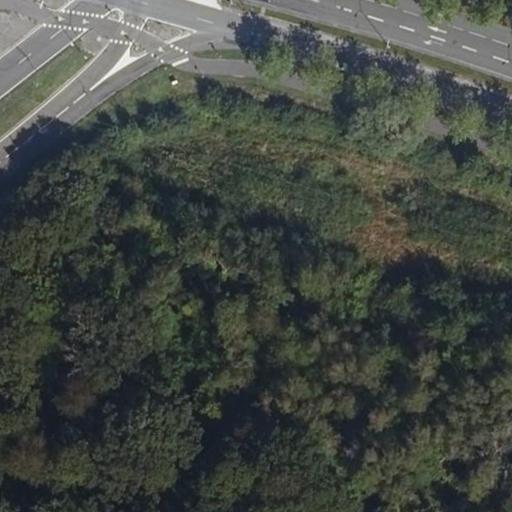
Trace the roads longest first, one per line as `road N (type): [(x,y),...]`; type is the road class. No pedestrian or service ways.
road 1 (secondary): [(230,30),(511,119)]
road 2 (secondary): [(511,50),(356,0)]
road 3 (secondary): [(88,92),(162,52),(230,30)]
road 4 (tertiary): [(94,0),(0,76)]
